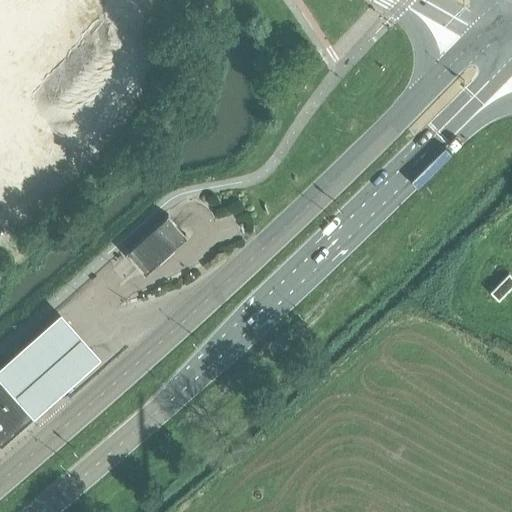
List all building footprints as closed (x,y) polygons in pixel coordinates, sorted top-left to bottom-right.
[(0,0),(0,202),(4,207),(128,100),(116,86),(134,71),(121,55),(139,40),(125,23),(141,8),(133,0),(0,0)] [(146,272),(188,234),(169,213),(126,250),(140,265),(146,272)] [(511,275),(509,272),(491,290),(499,299),(511,286),(511,275)] [(71,313),(3,374),(38,412),(44,420),(112,359),(71,313)] [(0,441),(2,444),(38,412),(3,374),(0,369),(0,441)]
